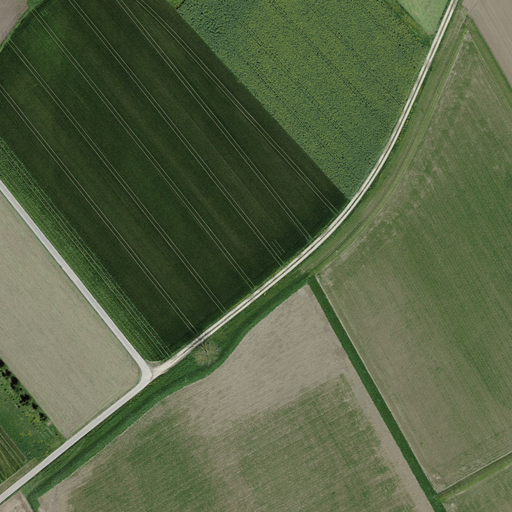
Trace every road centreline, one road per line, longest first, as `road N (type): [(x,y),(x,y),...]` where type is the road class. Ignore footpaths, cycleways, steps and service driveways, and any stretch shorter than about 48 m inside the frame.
road 1 (track): [(455,0),(371,178),(314,246),(151,376)]
road 2 (track): [(0,183),(151,376)]
road 3 (track): [(151,376),(0,499)]
